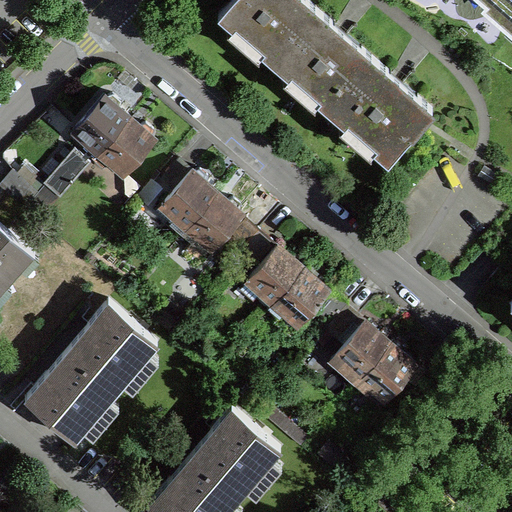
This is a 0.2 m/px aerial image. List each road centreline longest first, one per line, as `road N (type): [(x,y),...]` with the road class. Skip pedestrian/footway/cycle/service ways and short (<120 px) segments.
road 1 (residential): [(511,371),(100,19)]
road 2 (residential): [(100,19),(0,115)]
